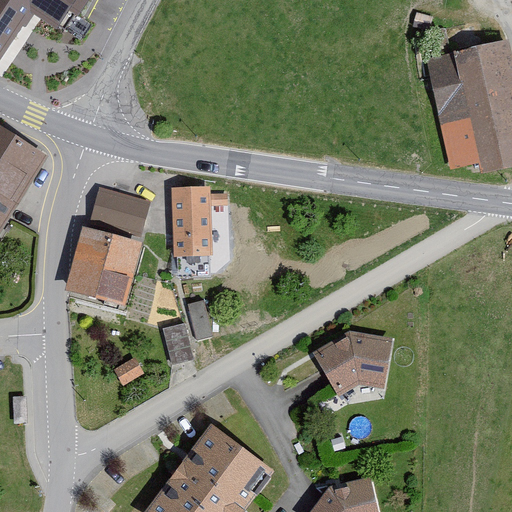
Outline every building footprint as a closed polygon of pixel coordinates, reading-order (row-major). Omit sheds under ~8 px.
[(92,0),(0,0),(0,64),(33,14),(58,30),(70,12),(80,19),(92,0)] [(511,50),(509,39),(424,58),(451,180),(511,166),(511,50)] [(0,220),(38,162),(0,137),(0,220)] [(217,189),(171,192),(176,264),(222,261),(217,189)] [(144,213),(99,201),(73,300),(118,311),(144,213)] [(208,298),(190,300),(195,338),(212,335),(208,298)] [(170,361),(193,357),(187,320),(163,324),(170,361)] [(349,334),(316,354),(339,401),(353,389),(382,396),(390,344),(349,334)] [(27,398),(13,398),(14,426),(28,426),(27,398)] [(243,511),(274,470),(211,424),(145,511),(243,511)] [(328,485),(309,511),(378,511),(371,480),(328,485)]
